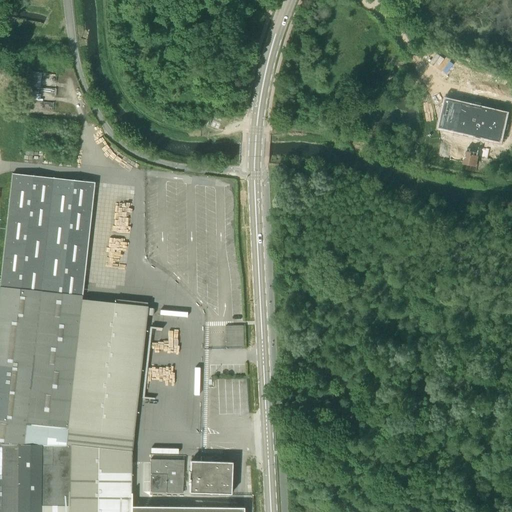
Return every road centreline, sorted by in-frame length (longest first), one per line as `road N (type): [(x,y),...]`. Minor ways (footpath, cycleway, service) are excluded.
road 1 (secondary): [(271,511),(254,162)]
road 2 (unknown): [(192,174),(217,180),(221,192),(218,320)]
road 3 (unknown): [(192,174),(163,180),(159,209),(165,258),(193,284)]
road 4 (secondary): [(255,142),(288,0)]
